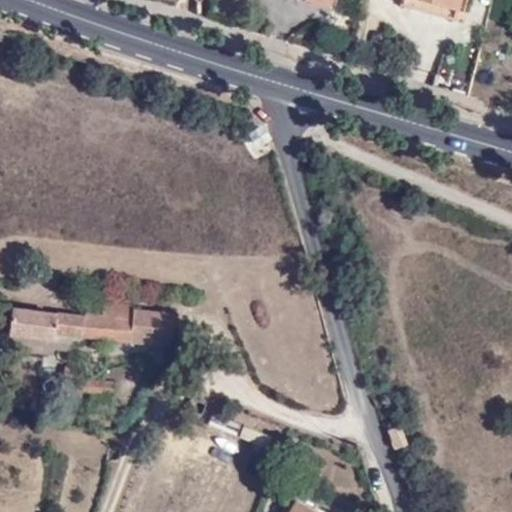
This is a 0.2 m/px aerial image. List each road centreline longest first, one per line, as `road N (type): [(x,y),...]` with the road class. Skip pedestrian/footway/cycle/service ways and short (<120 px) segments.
road 1 (unclassified): [(289,83),(289,156),(366,425),(405,511)]
road 2 (unknown): [(366,425),(329,423),(220,376),(182,377),(160,390),(105,511)]
road 3 (primary): [(31,0),(289,83)]
road 4 (primary): [(289,83),(511,149)]
